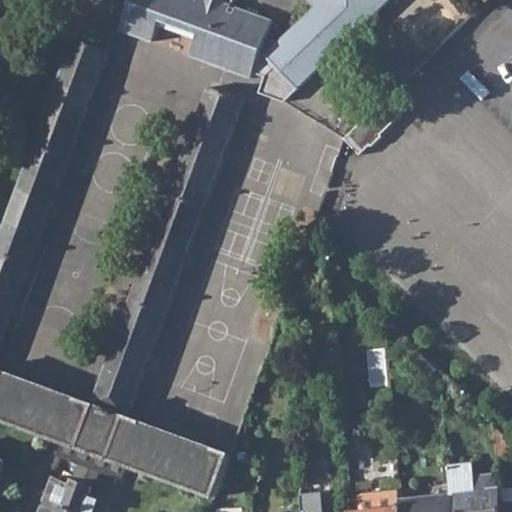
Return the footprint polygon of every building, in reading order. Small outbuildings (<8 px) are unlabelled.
[(0,0),(0,12),(26,27),(32,18),(0,0)] [(262,94),(288,103),(389,0),(312,0),(318,6),(283,41),(271,37),(277,20),(238,6),(240,0),(133,0),(122,32),(155,43),(160,28),(185,36),(199,41),(193,57),(253,79),(255,73),(267,78),(262,94)] [(109,511),(114,501),(101,496),(103,490),(97,488),(103,472),(123,479),(128,465),(219,498),(235,455),(130,417),(244,100),(213,88),(98,406),(0,370),(0,362),(111,53),(76,40),(0,247),(0,417),(67,442),(62,456),(83,464),(76,480),(71,478),(69,484),(55,479),(47,501),(58,505),(55,511),(109,511)] [(349,139),(365,156),(374,146),(377,149),(388,137),(387,135),(407,115),(390,99),(349,139)] [(443,395),(458,410),(469,399),(441,371),(443,395)] [(511,443),(495,426),(498,451),(511,448),(511,443)] [(463,511),(504,511),(504,503),(502,491),(501,479),(501,474),(479,476),(477,463),(450,466),(453,495),(462,494),(463,511)] [(327,511),(327,510),(315,510),(312,488),(302,489),(303,511),(327,511)] [(402,489),(352,494),(353,511),(404,511),(404,506),(403,500),(402,489)] [(511,489),(502,491),(504,503),(511,501),(511,489)] [(454,511),(453,495),(403,500),(404,506),(404,511),(454,511)] [(55,511),(58,505),(47,501),(42,511),(55,511)]
